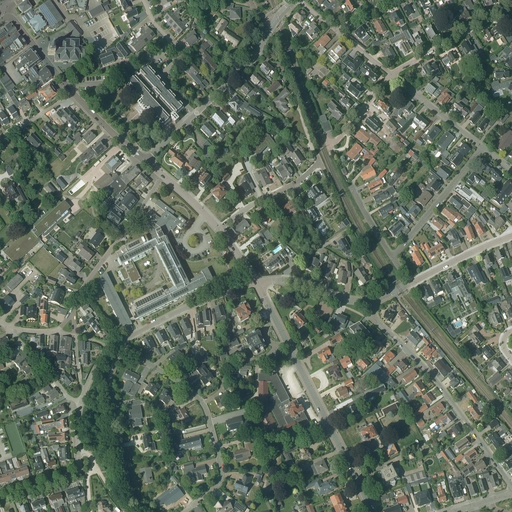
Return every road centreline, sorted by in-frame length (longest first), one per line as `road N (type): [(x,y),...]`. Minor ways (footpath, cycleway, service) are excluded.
road 1 (tertiary): [(372,511),(255,283)]
road 2 (residential): [(511,488),(444,394),(378,324),(373,300)]
road 3 (residential): [(189,511),(222,482),(215,442),(194,394),(144,363)]
road 4 (residential): [(119,349),(112,368),(119,453),(126,487),(144,511)]
road 5 (residential): [(72,310),(162,177)]
road 6 (unclassified): [(113,346),(255,283)]
road 7 (residential): [(391,256),(482,148)]
road 8 (residential): [(389,73),(511,3)]
road 9 (unclassified): [(255,283),(286,280),(344,300),(373,300)]
